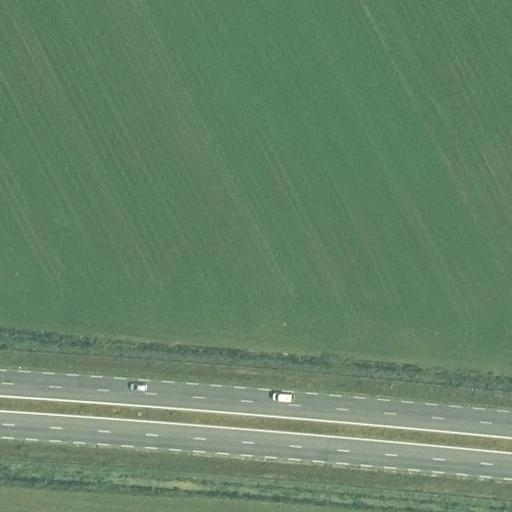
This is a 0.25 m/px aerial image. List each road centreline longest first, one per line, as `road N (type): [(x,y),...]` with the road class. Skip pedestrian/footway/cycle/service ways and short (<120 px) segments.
road 1 (primary): [(0,425),(511,468)]
road 2 (primary): [(511,427),(0,384)]
